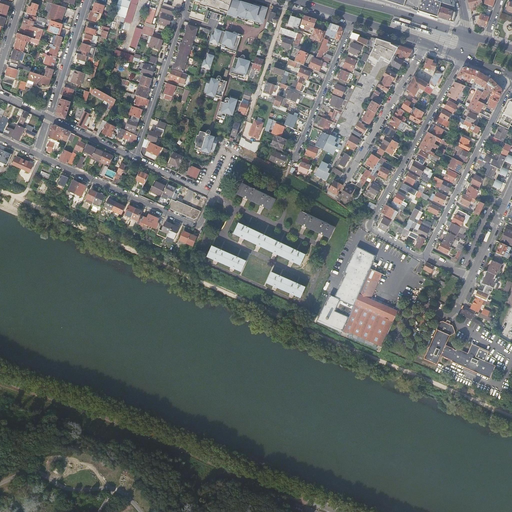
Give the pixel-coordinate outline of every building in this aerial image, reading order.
[(127,0),(118,0),(114,14),(125,17),(131,1),(130,1),(127,0)] [(130,0),(131,1),(125,17),(124,21),(131,23),(138,0),(130,0)] [(173,0),(172,5),(166,4),(167,0),(164,0),(162,8),(164,8),(174,12),(179,13),(180,8),(182,0),(173,0)] [(195,0),(191,16),(204,21),(209,6),(230,13),(234,0),(195,0)] [(245,3),(234,0),(230,13),(241,17),(248,20),(247,21),(257,24),(258,20),(265,22),(270,8),(257,4),(256,6),(245,3)] [(427,11),(431,2),(431,0),(426,0),(425,0),(423,0),(420,9),(427,11)] [(437,14),(439,15),(439,13),(441,7),(441,6),(442,3),(442,1),(442,0),(437,0),(436,4),(431,2),(427,11),(427,14),(436,17),(437,14)] [(468,0),(470,8),(471,8),(480,6),(480,5),(483,4),(481,0),(468,0)] [(0,13),(6,16),(9,6),(0,2),(0,13)] [(27,13),(32,14),(35,15),(39,5),(32,3),(31,7),(29,6),(27,13)] [(49,20),(51,20),(63,24),(64,22),(61,21),(66,7),(61,6),(52,3),(47,19),(49,20)] [(101,13),(102,14),(104,6),(95,3),(93,11),(101,13)] [(439,15),(438,17),(454,22),(456,12),(441,7),(439,13),(439,15)] [(169,27),(174,12),(164,8),(159,23),(169,27)] [(101,13),(93,11),(91,10),(88,19),(96,21),(97,19),(99,20),(101,13)] [(271,12),(268,21),(276,23),(278,17),(275,16),(276,14),(275,13),(275,12),(272,11),(271,12)] [(485,27),(489,17),(483,16),(484,13),(481,12),(480,15),(477,24),(485,27)] [(24,18),(22,23),(31,26),(33,26),(36,17),(31,15),(30,20),(24,18)] [(317,19),(304,15),(301,24),(306,25),(305,27),(309,28),(309,26),(314,28),(314,27),(317,19)] [(291,16),(288,24),(298,27),(301,19),(291,16)] [(51,20),(48,31),(60,35),(63,24),(51,20)] [(31,26),(22,23),(20,32),(28,34),(30,27),(31,26)] [(341,27),(330,23),(326,34),(316,57),(318,57),(320,53),(322,54),(324,51),(325,48),(328,40),(329,35),(339,39),(343,30),(341,27)] [(102,37),(106,39),(110,28),(107,27),(103,25),(102,29),(104,30),(102,37)] [(186,32),(195,35),(198,28),(187,25),(186,29),(187,30),(186,32)] [(36,39),(40,40),(43,30),(34,27),(34,28),(33,30),(38,31),(36,39)] [(130,46),(137,48),(141,33),(143,29),(136,27),(130,46)] [(154,31),(143,27),(143,29),(141,33),(152,36),(153,33),(154,31)] [(314,27),(314,28),(310,37),(320,40),(324,31),(314,27)] [(218,43),(222,31),(216,29),(214,36),(212,35),(210,42),(218,44),(218,43)] [(222,31),(218,43),(222,44),(221,47),(228,49),(227,51),(236,54),(241,36),(242,37),(242,35),(234,32),(233,33),(226,31),(226,32),(222,31)] [(184,39),(193,42),(193,41),(195,36),(195,35),(186,32),(184,39)] [(359,35),(352,32),(350,37),(358,41),(359,38),(359,35)] [(18,38),(14,49),(22,52),(26,41),(29,42),(29,41),(31,37),(16,33),(15,37),(18,38)] [(86,34),(83,41),(91,43),(93,36),(86,34)] [(57,35),(54,45),(60,47),(63,37),(57,35)] [(285,35),(284,37),(282,46),(290,48),(293,38),(285,35)] [(152,36),(148,46),(160,50),(163,40),(152,36)] [(399,46),(376,38),(373,48),(371,53),(368,58),(367,60),(372,62),(372,64),(375,66),(380,56),(385,58),(385,60),(390,63),(393,57),(394,55),(395,54),(396,52),(399,46)] [(180,46),(191,50),(192,45),(193,42),(184,39),(182,43),(181,43),(180,46)] [(347,54),(356,58),(358,55),(361,46),(357,44),(358,43),(356,42),(355,43),(352,42),(347,54)] [(52,44),(49,43),(48,45),(53,47),(51,55),(57,57),(60,47),(54,45),(52,44)] [(89,52),(91,46),(90,45),(83,43),(81,49),(83,50),(89,52)] [(179,54),(188,57),(191,50),(180,46),(179,49),(180,50),(179,54)] [(415,51),(399,46),(396,52),(395,54),(396,54),(397,53),(399,53),(397,57),(401,59),(403,61),(408,63),(415,51)] [(22,52),(14,49),(11,59),(14,59),(13,61),(18,63),(22,52)] [(115,49),(114,53),(113,56),(132,62),(134,56),(115,49)] [(295,61),(297,62),(299,63),(304,65),(309,53),(304,52),(302,51),(301,50),(301,52),(299,51),(295,61)] [(322,59),(329,62),(330,58),(331,59),(333,55),(327,53),(325,56),(323,56),(322,59)] [(57,57),(51,55),(47,54),(44,63),(54,66),(57,57)] [(177,61),(186,64),(188,57),(179,54),(177,61)] [(214,56),(208,54),(206,60),(204,60),(202,67),(210,70),(214,56)] [(250,76),(254,63),(250,62),(250,61),(245,59),(245,57),(245,56),(244,55),(243,55),(242,55),(242,56),(241,56),(240,59),(235,57),(230,74),(238,77),(239,75),(246,77),(246,75),(250,76)] [(397,57),(394,55),(393,57),(396,59),(392,65),(399,69),(403,61),(401,59),(397,57)] [(151,56),(149,62),(156,64),(158,58),(151,56)] [(263,60),(256,57),(250,74),(253,75),(255,69),(259,71),(259,69),(260,69),(263,60)] [(314,57),(310,66),(319,70),(323,61),(314,57)] [(347,57),(343,67),(352,71),(356,60),(347,57)] [(427,59),(424,67),(430,69),(430,68),(434,70),(436,64),(432,63),(433,60),(427,59)] [(183,71),(186,64),(177,61),(176,64),(174,63),(173,68),(183,71)] [(286,65),(285,65),(276,62),(273,72),(283,75),(286,65)] [(142,71),(141,73),(152,77),(155,67),(144,63),(142,71)] [(8,66),(5,75),(7,76),(15,79),(17,79),(17,78),(16,77),(18,70),(8,66)] [(470,82),(473,83),(474,81),(479,72),(466,67),(462,69),(459,73),(457,77),(461,79),(464,80),(465,79),(470,81),(470,82)] [(45,76),(51,78),(54,70),(48,68),(45,76)] [(304,79),(306,79),(310,71),(301,68),(297,76),(299,76),(304,79)] [(181,77),(182,73),(182,72),(173,69),(169,79),(179,82),(180,79),(181,77)] [(346,81),(349,73),(341,69),(338,77),(346,81)] [(85,73),(76,70),(72,82),(81,85),(85,73)] [(384,79),(390,82),(392,79),(393,79),(395,75),(386,70),(384,75),(386,76),(384,79)] [(423,91),(430,95),(433,90),(429,87),(431,83),(434,86),(442,74),(437,71),(429,82),(427,84),(427,86),(426,86),(423,91)] [(30,72),(26,82),(30,83),(30,81),(31,81),(31,82),(36,83),(42,84),(42,83),(49,85),(51,78),(45,76),(30,72)] [(474,110),(478,101),(480,98),(480,97),(481,96),(481,95),(484,90),(485,87),(490,78),(486,74),(479,72),(474,81),(473,83),(474,83),(473,84),(480,87),(469,107),(474,110)] [(141,81),(140,85),(149,88),(152,78),(143,75),(141,79),(141,81)] [(15,79),(7,76),(5,82),(13,85),(15,79)] [(208,78),(204,91),(208,92),(207,94),(214,96),(214,97),(222,99),(227,82),(221,80),(221,78),(221,77),(221,76),(220,76),(219,76),(218,76),(217,77),(216,80),(211,79),(208,78)] [(291,87),(302,91),(304,85),(302,84),(304,79),(299,76),(297,82),(294,80),(291,87)] [(427,84),(414,77),(406,90),(409,92),(408,93),(414,97),(418,91),(422,93),(423,91),(426,86),(427,84)] [(492,92),(496,84),(490,78),(485,87),(484,90),(488,92),(489,90),(492,92)] [(388,86),(390,82),(384,79),(382,82),(380,81),(378,85),(386,90),(389,86),(388,86)] [(275,84),(267,82),(266,86),(264,85),(263,87),(265,88),(264,92),(272,94),(273,91),(275,92),(276,89),(274,88),(275,84)] [(455,100),(464,85),(455,82),(453,85),(454,85),(453,88),(452,88),(450,90),(451,90),(448,96),(455,100)] [(176,86),(168,83),(164,94),(165,94),(172,96),(176,86)] [(140,85),(138,84),(135,92),(133,92),(132,94),(135,95),(137,96),(139,96),(146,99),(150,88),(149,88),(140,85)] [(337,84),(333,93),(342,96),(346,87),(337,84)] [(487,102),(486,105),(485,106),(493,110),(502,93),(501,89),(500,88),(496,84),(492,92),(487,102)] [(74,89),(65,87),(62,95),(71,98),(72,96),(74,89)] [(116,100),(102,92),(95,88),(92,93),(111,104),(108,109),(111,111),(116,100)] [(182,100),(186,101),(188,95),(190,90),(185,89),(182,100)] [(287,95),(286,98),(287,98),(298,103),(301,95),(287,89),(286,93),(287,93),(286,95),(287,95)] [(377,97),(379,92),(375,90),(371,98),(373,100),(375,101),(377,97)] [(243,98),(249,100),(251,93),(245,91),(243,98)] [(38,94),(34,97),(39,105),(43,103),(38,94)] [(275,98),(274,102),(273,104),(273,106),(285,111),(287,108),(284,107),(280,105),(281,101),(285,103),(287,98),(286,98),(279,95),(277,94),(275,98)] [(335,106),(334,108),(341,112),(343,108),(340,107),(343,99),(335,95),(331,104),(335,106)] [(150,100),(146,99),(139,96),(137,96),(136,99),(135,102),(135,104),(143,108),(144,105),(148,106),(150,100)] [(239,110),(242,101),(238,100),(238,98),(231,96),(230,99),(229,98),(228,98),(227,98),(226,98),(225,99),(224,103),(221,102),(216,118),(224,121),(227,113),(233,115),(234,111),(238,112),(239,110)] [(86,105),(86,103),(82,101),(80,100),(75,118),(67,114),(71,102),(61,98),(57,112),(58,115),(78,125),(85,111),(84,111),(86,105)] [(247,104),(249,100),(243,98),(241,103),(239,110),(242,111),(241,113),(245,114),(248,105),(247,104)] [(401,108),(409,113),(410,112),(412,109),(408,106),(411,102),(406,100),(401,108)] [(449,100),(446,105),(444,109),(451,113),(456,105),(449,100)] [(372,101),(372,102),(368,107),(368,108),(375,113),(380,105),(372,101)] [(93,108),(86,105),(84,111),(85,111),(89,113),(89,114),(90,114),(93,108)] [(143,109),(133,106),(130,114),(134,116),(132,120),(139,122),(143,109)] [(368,108),(366,107),(358,121),(360,122),(362,120),(369,124),(375,113),(368,108)] [(479,112),(474,110),(469,107),(468,107),(467,109),(466,110),(470,112),(477,115),(479,112)] [(409,113),(406,117),(409,119),(419,124),(419,123),(422,119),(421,118),(424,112),(416,108),(416,109),(413,114),(412,113),(410,112),(409,113)] [(401,120),(403,122),(404,122),(406,118),(401,115),(403,111),(400,109),(400,110),(398,109),(394,116),(398,119),(401,120)] [(481,109),(479,113),(483,115),(489,118),(491,114),(491,113),(484,109),(483,110),(481,109)] [(24,110),(22,116),(19,122),(18,124),(25,128),(31,131),(32,131),(34,127),(24,123),(29,113),(24,110)] [(450,116),(451,114),(444,110),(437,121),(447,126),(449,121),(447,120),(450,116)] [(85,111),(78,125),(83,127),(89,113),(85,111)] [(473,124),(477,115),(470,112),(466,120),(468,122),(472,123),(473,124)] [(284,124),(293,128),(298,117),(289,113),(284,124)] [(88,116),(83,127),(87,129),(89,126),(87,125),(91,117),(88,116)] [(397,128),(401,120),(398,119),(394,116),(389,124),(397,128)] [(505,116),(504,119),(503,121),(509,125),(511,120),(505,116)] [(322,117),(319,125),(324,127),(325,125),(329,127),(331,121),(329,120),(322,117)] [(499,117),(496,123),(501,125),(507,128),(509,125),(503,121),(504,119),(499,117)] [(132,120),(129,118),(126,128),(135,131),(139,122),(132,120)] [(255,119),(249,135),(258,138),(263,122),(255,119)] [(103,120),(96,133),(99,135),(105,124),(106,121),(103,120)] [(403,122),(401,120),(397,128),(403,131),(407,124),(404,122),(403,122)] [(167,124),(159,121),(157,127),(165,129),(167,124)] [(360,122),(358,121),(355,127),(364,132),(366,128),(363,127),(364,124),(360,122)] [(235,122),(231,134),(236,136),(239,124),(235,122)] [(107,123),(102,133),(114,138),(115,135),(112,134),(116,127),(107,123)] [(480,128),(473,124),(472,123),(470,126),(469,129),(477,133),(480,128)] [(11,137),(16,127),(9,124),(4,134),(11,137)] [(25,128),(18,124),(16,127),(11,137),(19,141),(24,130),(25,128)] [(275,134),(276,134),(280,136),(284,127),(279,124),(275,134)] [(52,127),(49,137),(57,141),(59,135),(61,136),(62,135),(64,136),(62,138),(68,141),(72,133),(55,125),(52,127)] [(500,140),(503,141),(509,129),(507,128),(501,125),(495,138),(500,140)] [(391,137),(395,131),(395,130),(388,126),(383,134),(386,136),(388,137),(390,138),(391,137)] [(169,138),(171,132),(165,129),(157,127),(156,130),(154,129),(153,132),(152,131),(150,131),(147,140),(148,140),(155,144),(157,139),(158,139),(160,134),(169,138)] [(138,135),(121,128),(117,136),(122,138),(125,132),(132,136),(130,140),(135,143),(137,138),(138,135)] [(214,151),(219,139),(215,138),(210,136),(211,133),(211,132),(211,131),(210,131),(210,130),(209,130),(208,130),(207,131),(206,133),(200,131),(199,135),(197,135),(195,143),(196,143),(195,149),(203,152),(203,151),(210,153),(211,151),(214,151)] [(330,134),(322,131),(315,146),(323,149),(325,144),(330,135),(330,134)] [(445,141),(428,132),(419,148),(440,160),(441,158),(434,154),(430,151),(432,147),(435,148),(436,146),(438,147),(438,146),(434,143),(436,140),(441,142),(441,141),(448,145),(449,143),(445,141)] [(468,144),(471,138),(462,133),(461,137),(462,137),(460,141),(461,142),(459,146),(469,150),(471,146),(468,144)] [(276,134),(271,146),(282,151),(286,139),(280,136),(276,134)] [(336,138),(330,135),(323,149),(333,154),(341,139),(337,137),(336,138)] [(351,135),(345,145),(353,150),(359,140),(351,135)] [(501,155),(506,157),(511,146),(503,141),(500,140),(495,138),(492,136),(491,140),(498,143),(499,142),(506,145),(501,155)] [(388,146),(392,140),(391,139),(390,138),(388,137),(385,141),(383,140),(382,143),(383,144),(384,144),(388,146)] [(253,140),(252,143),(241,138),(238,145),(256,153),(260,143),(253,140)] [(86,144),(81,141),(79,140),(75,148),(82,152),(86,144)] [(398,143),(392,140),(388,146),(385,151),(391,155),(395,148),(398,143)] [(150,143),(147,150),(158,155),(161,148),(150,143)] [(93,155),(96,148),(87,144),(84,151),(93,155)] [(385,151),(388,146),(384,144),(383,144),(377,153),(382,156),(385,151)] [(309,145),(305,154),(314,158),(318,148),(309,145)] [(463,150),(463,149),(457,146),(455,149),(458,151),(455,157),(463,161),(467,152),(463,150)] [(92,157),(101,161),(101,160),(105,152),(96,148),(93,155),(92,157)] [(64,149),(59,159),(68,163),(72,153),(64,149)] [(4,151),(0,161),(7,165),(12,155),(8,153),(9,152),(5,151),(4,151)] [(273,151),(270,160),(283,165),(286,156),(273,151)] [(342,151),(337,161),(339,163),(345,153),(342,151)] [(421,151),(415,160),(423,165),(425,161),(428,155),(421,151)] [(74,152),(69,163),(72,164),(77,153),(74,152)] [(110,165),(114,156),(105,152),(101,160),(110,165)] [(175,153),(170,164),(180,169),(186,158),(175,153)] [(345,153),(339,163),(344,166),(350,156),(345,153)] [(377,162),(380,159),(373,154),(366,164),(372,168),(373,169),(377,162)] [(497,168),(500,169),(506,158),(506,157),(501,155),(498,162),(486,156),(483,161),(497,168)] [(13,164),(21,168),(25,160),(17,156),(13,164)] [(458,172),(463,163),(453,158),(448,167),(458,172)] [(380,164),(390,169),(392,166),(380,159),(377,162),(380,164)] [(493,175),(497,168),(479,159),(476,164),(479,165),(478,166),(482,168),(483,166),(488,168),(485,175),(493,179),(495,176),(493,175)] [(25,160),(21,168),(30,172),(34,163),(25,160)] [(421,175),(419,177),(428,182),(429,181),(430,179),(421,173),(426,166),(423,165),(415,160),(411,169),(421,175)] [(302,162),(298,170),(306,174),(310,166),(302,162)] [(318,168),(315,174),(326,180),(329,174),(327,173),(331,165),(328,164),(328,165),(323,162),(320,169),(318,168)] [(112,182),(116,184),(120,176),(122,178),(123,175),(122,175),(126,165),(122,163),(117,173),(114,179),(112,182)] [(188,174),(196,178),(201,169),(192,166),(188,174)] [(382,167),(378,174),(385,178),(389,171),(382,167)] [(109,181),(112,182),(114,179),(117,173),(108,168),(105,175),(103,178),(105,179),(106,176),(111,178),(109,181)] [(360,180),(364,183),(368,177),(370,174),(371,172),(370,171),(366,169),(360,180)] [(453,182),(457,173),(449,169),(444,178),(453,182)] [(136,179),(145,184),(149,175),(140,171),(136,179)] [(409,172),(404,183),(411,187),(417,177),(409,172)] [(479,187),(485,176),(481,174),(478,173),(477,175),(475,175),(473,178),(472,177),(471,179),(473,180),(471,183),(472,183),(479,187)] [(62,175),(58,184),(64,187),(68,178),(62,175)] [(496,179),(493,186),(500,189),(503,182),(496,179)] [(69,190),(75,193),(80,183),(74,180),(69,190)] [(358,182),(356,185),(361,188),(364,183),(360,180),(358,182)] [(426,186),(428,183),(423,180),(419,187),(424,189),(426,186)] [(151,192),(161,197),(164,191),(166,186),(155,181),(151,192)] [(329,189),(335,193),(337,194),(343,185),(342,185),(342,184),(339,182),(338,183),(334,181),(329,189)] [(443,181),(440,187),(448,191),(451,185),(443,181)] [(367,190),(365,194),(373,199),(376,195),(378,191),(380,192),(381,189),(378,187),(379,185),(377,185),(378,184),(374,182),(373,184),(372,183),(368,191),(367,190)] [(80,183),(75,193),(82,196),(86,186),(80,183)] [(260,205),(264,206),(271,209),(276,199),(242,183),(237,194),(244,197),(247,198),(260,205)] [(414,196),(417,191),(404,183),(401,189),(414,196)] [(474,198),(479,187),(472,183),(466,193),(467,194),(466,195),(472,198),(474,198)] [(161,197),(158,203),(162,205),(165,198),(167,199),(169,194),(173,196),(175,192),(177,188),(168,184),(166,186),(164,191),(161,197)] [(345,186),(340,194),(348,199),(353,191),(345,186)] [(91,206),(98,192),(91,189),(86,200),(89,202),(89,203),(92,205),(91,206)] [(417,204),(421,197),(423,193),(422,193),(418,190),(410,204),(413,205),(415,207),(417,204)] [(442,204),(446,196),(437,191),(433,200),(442,204)] [(98,192),(91,206),(98,209),(99,206),(102,207),(106,198),(104,196),(104,195),(98,192)] [(394,200),(401,204),(405,197),(398,193),(394,200)] [(474,202),(475,199),(474,198),(472,198),(466,195),(464,194),(460,202),(468,205),(471,200),(474,202)] [(335,198),(333,197),(331,200),(330,201),(338,207),(341,203),(335,198)] [(106,206),(113,210),(116,202),(109,199),(106,206)] [(198,218),(201,212),(172,199),(168,207),(195,219),(198,218)] [(392,204),(400,209),(402,204),(401,204),(394,200),(393,201),(391,203),(392,204)] [(370,201),(367,206),(374,209),(376,205),(370,201)] [(479,215),(483,205),(484,204),(480,201),(474,212),(479,215)] [(113,210),(112,210),(122,214),(126,206),(116,202),(113,210)] [(392,204),(388,202),(381,213),(385,215),(390,218),(392,215),(395,210),(400,213),(401,210),(400,209),(392,204)] [(431,203),(428,210),(437,214),(440,207),(431,203)] [(125,214),(131,217),(136,208),(129,205),(125,214)] [(136,208),(131,217),(138,220),(137,222),(140,223),(143,216),(140,215),(142,211),(136,208)] [(415,208),(412,213),(411,215),(409,219),(413,221),(419,210),(415,208)] [(419,220),(423,212),(421,211),(419,210),(413,221),(417,223),(418,220),(419,220)] [(458,210),(452,221),(461,226),(463,222),(466,224),(470,216),(458,210)] [(319,232),(323,234),(329,237),(334,227),(301,211),(296,221),(303,225),(306,226),(319,232)] [(353,211),(351,220),(360,222),(361,216),(353,211)] [(143,216),(140,223),(143,225),(144,223),(150,226),(154,216),(149,214),(148,218),(143,216)] [(154,216),(150,226),(156,228),(159,223),(157,222),(159,218),(154,216)] [(384,217),(379,227),(386,231),(391,222),(391,221),(384,217)] [(404,228),(405,226),(403,225),(398,222),(393,220),(392,219),(391,221),(391,222),(400,227),(398,231),(401,233),(404,228)] [(413,221),(409,219),(405,226),(404,228),(408,230),(413,221)] [(421,225),(429,229),(431,226),(423,222),(419,220),(418,220),(417,223),(421,225)] [(450,226),(448,232),(455,235),(459,237),(460,235),(457,233),(460,227),(452,223),(452,222),(448,220),(446,224),(450,226)] [(159,229),(157,234),(166,238),(168,236),(172,225),(166,222),(162,230),(159,229)] [(290,260),(293,261),(300,265),(305,255),(239,223),(234,233),(240,236),(244,238),(257,244),(261,246),(274,252),(277,254),(290,260)] [(172,225),(168,236),(174,239),(179,228),(172,225)] [(425,237),(429,229),(421,225),(417,233),(425,237)] [(420,248),(425,238),(408,230),(404,228),(401,233),(407,237),(408,235),(418,240),(415,246),(420,248)] [(511,231),(506,229),(502,240),(511,245),(511,243),(511,231)] [(186,243),(190,234),(184,231),(180,240),(186,243)] [(356,262),(382,273),(385,275),(390,264),(397,248),(369,232),(366,238),(361,250),(356,262)] [(454,237),(459,239),(460,238),(459,237),(455,235),(448,232),(442,242),(450,246),(454,237)] [(197,237),(190,234),(186,243),(193,245),(197,237)] [(354,247),(361,250),(366,238),(359,235),(354,247)] [(442,242),(438,249),(447,253),(451,246),(450,246),(442,242)] [(503,256),(505,256),(507,257),(510,250),(507,249),(508,246),(499,242),(498,245),(499,246),(496,252),(503,256)] [(231,267),(234,268),(241,271),(246,261),(212,246),(208,256),(214,259),(218,261),(231,267)] [(397,248),(390,264),(398,268),(405,253),(397,248)] [(450,260),(456,262),(458,259),(461,252),(458,250),(455,258),(452,256),(450,260)] [(495,274),(496,275),(498,271),(499,272),(501,268),(500,267),(505,256),(503,256),(496,252),(491,263),(487,271),(495,274)] [(349,332),(383,346),(398,311),(371,299),(372,296),(370,295),(376,281),(378,282),(382,273),(356,262),(349,258),(337,285),(344,288),(341,295),(334,292),(327,308),(321,322),(347,333),(348,331),(349,332)] [(427,262),(424,269),(431,272),(433,273),(434,270),(432,270),(434,266),(427,262)] [(482,282),(487,285),(493,287),(497,289),(499,285),(491,281),(495,274),(487,271),(484,269),(482,274),(485,275),(484,278),(483,277),(482,280),(483,280),(482,282)] [(290,293),(293,294),(300,297),(305,287),(272,272),(267,282),(274,285),(277,287),(290,293)] [(427,287),(410,277),(407,282),(424,292),(427,287)] [(503,292),(507,294),(510,288),(511,282),(511,281),(509,281),(508,280),(503,292)] [(475,289),(472,294),(475,295),(476,296),(484,299),(485,300),(488,295),(490,295),(493,287),(487,285),(484,293),(477,290),(475,289)] [(323,287),(315,303),(321,306),(329,289),(323,287)] [(321,306),(322,306),(327,308),(334,292),(329,289),(321,306)] [(476,296),(471,308),(478,311),(483,301),(484,299),(476,296)] [(315,303),(308,316),(317,320),(322,306),(321,306),(315,303)] [(322,306),(317,320),(321,322),(327,308),(322,306)] [(460,313),(470,320),(472,317),(473,315),(462,308),(460,313)] [(481,313),(479,312),(478,315),(491,321),(493,318),(487,316),(481,313)] [(470,320),(491,332),(492,329),(472,317),(470,320)] [(424,357),(433,360),(449,323),(446,321),(445,322),(444,320),(435,323),(437,329),(424,357)] [(449,323),(433,360),(436,362),(441,353),(452,358),(452,359),(467,366),(466,368),(470,370),(471,368),(490,377),(495,366),(484,361),(488,352),(477,347),(478,347),(472,344),(468,353),(457,348),(456,350),(454,348),(445,344),(449,335),(456,333),(452,323),(450,324),(450,323),(449,323)]
